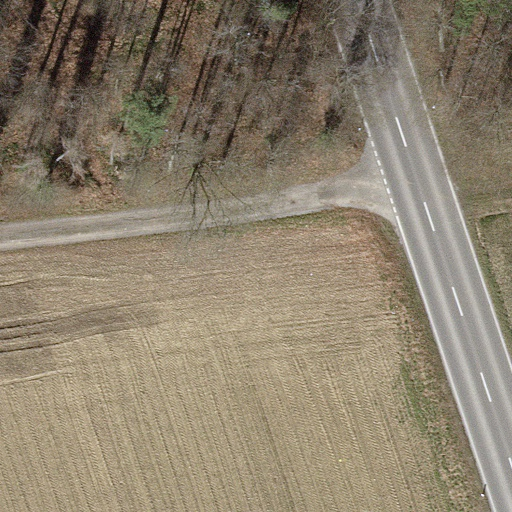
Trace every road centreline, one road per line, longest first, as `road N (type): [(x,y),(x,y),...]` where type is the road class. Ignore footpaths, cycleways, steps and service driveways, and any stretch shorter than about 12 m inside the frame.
road 1 (primary): [(511,457),(360,0)]
road 2 (track): [(0,237),(422,187)]
